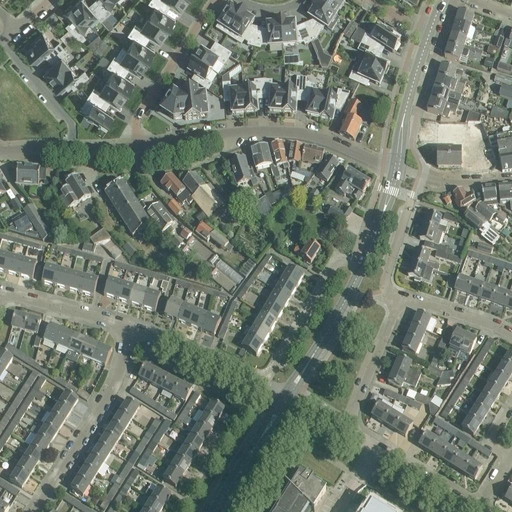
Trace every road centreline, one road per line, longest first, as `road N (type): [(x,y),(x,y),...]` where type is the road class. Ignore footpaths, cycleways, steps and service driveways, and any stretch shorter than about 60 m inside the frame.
road 1 (residential): [(137,146),(300,132),(396,167)]
road 2 (residential): [(35,511),(116,382),(129,326)]
road 3 (residential): [(137,146),(140,113),(214,0)]
road 4 (residential): [(263,383),(332,268),(343,261),(360,267)]
road 5 (residential): [(477,511),(345,428)]
road 6 (residential): [(263,383),(129,326)]
road 7 (residential): [(345,428),(401,295)]
road 8 (tertiary): [(396,167),(429,32)]
road 9 (residential): [(72,148),(72,123),(0,41)]
road 10 (residential): [(129,326),(0,291)]
